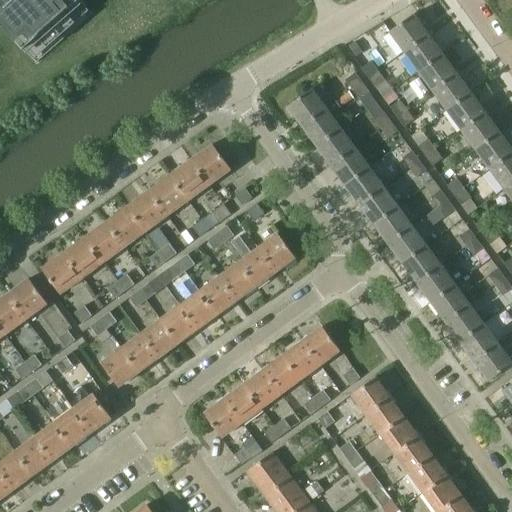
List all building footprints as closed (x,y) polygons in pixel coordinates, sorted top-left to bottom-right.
[(0,0),(0,21),(38,64),(93,14),(79,0),(0,0)] [(389,33),(404,53),(428,35),(413,15),(389,33)] [(418,72),(442,55),(428,35),(404,53),(418,72)] [(355,42),(349,46),(357,56),(362,52),(355,42)] [(432,92),(456,74),(442,55),(418,72),(432,92)] [(361,68),(369,78),(378,71),(371,61),(361,68)] [(378,71),(369,78),(376,88),(385,81),(378,71)] [(355,73),(346,80),(352,89),(362,82),(355,73)] [(447,111),(471,94),(456,74),(432,92),(447,111)] [(362,82),(352,89),(360,100),(367,109),(377,102),(369,92),(362,82)] [(302,127),(325,109),(310,89),(287,107),(302,127)] [(388,105),(398,98),(393,91),(383,98),(388,105)] [(353,99),(349,92),(335,102),(339,108),(353,99)] [(461,131),(485,113),(471,94),(447,111),(461,131)] [(400,101),(390,108),(397,117),(407,110),(400,101)] [(377,102),(367,109),(374,119),(381,129),(390,121),(384,112),(377,102)] [(325,109),(302,127),(316,146),(339,129),(325,109)] [(407,110),(397,117),(404,127),(414,120),(407,110)] [(475,150),(499,133),(485,113),(461,131),(475,150)] [(390,121),(381,129),(388,139),(398,132),(390,121)] [(339,129),(316,146),(330,166),(354,148),(339,129)] [(489,170),(511,153),(511,150),(499,133),(475,150),(489,170)] [(419,147),(426,157),(435,149),(428,140),(419,147)] [(190,161),(208,185),(230,169),(212,145),(190,161)] [(345,185),(368,168),(354,148),(330,166),(345,185)] [(435,149),(426,157),(433,166),(442,159),(435,149)] [(409,168),(419,160),(412,151),(403,158),(409,168)] [(504,189),(511,183),(511,153),(489,170),(504,189)] [(426,171),(419,160),(409,168),(417,178),(426,171)] [(169,177),(187,201),(208,185),(190,161),(169,177)] [(368,168),(345,185),(359,205),(382,187),(368,168)] [(148,192),(166,216),(187,201),(169,177),(148,192)] [(447,186),(454,196),(464,188),(457,179),(447,186)] [(382,187),(359,205),(373,224),(397,207),(382,187)] [(464,188),(454,196),(461,205),(471,198),(464,188)] [(252,200),(245,190),(235,197),(242,207),(252,200)] [(441,190),(431,198),(438,207),(447,200),(441,190)] [(127,208),(145,232),(166,216),(148,192),(127,208)] [(439,208),(426,217),(433,226),(445,217),(455,210),(447,200),(438,207),(439,208)] [(264,216),(257,206),(247,214),(254,223),(264,216)] [(387,244),(411,226),(397,207),(373,224),(387,244)] [(145,232),(127,208),(106,223),(123,247),(145,232)] [(202,221),(209,231),(219,223),(212,213),(202,221)] [(476,225),(483,235),(492,228),(485,218),(476,225)] [(199,237),(209,231),(202,221),(192,227),(199,237)] [(85,239),(102,263),(123,247),(106,223),(85,239)] [(402,263),(425,246),(411,226),(387,244),(402,263)] [(227,228),(217,235),(224,245),(234,238),(227,228)] [(492,228),(483,235),(490,244),(500,237),(492,228)] [(466,246),(476,239),(469,230),(460,237),(466,246)] [(181,235),(188,245),(193,242),(185,232),(181,235)] [(257,249),(275,273),(295,258),(277,234),(257,249)] [(224,245),(217,235),(207,242),(214,252),(224,245)] [(64,254),(81,278),(102,263),(85,239),(64,254)] [(484,249),(476,239),(466,246),(474,256),(484,249)] [(159,251),(166,261),(176,254),(169,244),(159,251)] [(416,282),(439,265),(425,246),(402,263),(416,282)] [(238,263),(255,287),(275,273),(257,249),(238,263)] [(156,268),(166,261),(159,251),(149,258),(156,268)] [(60,294),(81,278),(64,254),(42,270),(60,294)] [(187,256),(178,263),(185,273),(194,266),(187,256)] [(185,273),(178,263),(168,270),(175,280),(185,273)] [(218,277),(236,301),(255,287),(238,263),(218,277)] [(430,302),(454,285),(439,265),(416,282),(430,302)] [(495,285),(504,278),(498,269),(488,276),(495,285)] [(116,282),(123,291),(133,284),(126,275),(116,282)] [(199,292),(216,316),(236,301),(218,277),(199,292)] [(511,288),(511,287),(504,278),(495,285),(502,295),(511,288)] [(29,279),(7,295),(25,320),(46,304),(29,279)] [(114,299),(123,291),(116,282),(107,289),(114,299)] [(148,284),(138,291),(145,301),(155,294),(148,284)] [(454,285),(430,302),(445,321),(468,304),(454,285)] [(145,301),(138,291),(129,298),(136,308),(145,301)] [(179,306),(197,330),(216,316),(199,292),(179,306)] [(0,330),(4,335),(25,320),(7,295),(0,300),(0,330)] [(459,341),(482,324),(468,304),(445,321),(459,341)] [(73,312),(80,322),(90,315),(83,305),(73,312)] [(197,330),(179,306),(160,320),(177,344),(197,330)] [(109,313),(99,320),(106,329),(116,322),(109,313)] [(99,320),(89,327),(96,336),(98,335),(103,342),(111,336),(106,329),(99,320)] [(140,335),(157,359),(177,344),(160,320),(140,335)] [(473,360),(497,343),(482,324),(459,341),(473,360)] [(89,327),(79,334),(86,344),(96,336),(89,327)] [(302,342),(319,366),(339,352),(322,328),(302,342)] [(68,332),(58,339),(65,349),(75,341),(68,332)] [(120,349),(138,373),(157,359),(140,335),(120,349)] [(282,356),(300,380),(319,366),(302,342),(282,356)] [(511,363),(497,343),(473,360),(488,380),(511,363)] [(118,388),(138,373),(120,349),(100,364),(118,388)] [(24,363),(31,373),(42,366),(35,356),(24,363)] [(263,371),(280,395),(300,380),(282,356),(263,371)] [(66,357),(56,365),(64,374),(73,367),(66,357)] [(22,380),(31,373),(24,363),(15,370),(22,380)] [(359,378),(352,368),(342,376),(349,385),(359,378)] [(280,395),(263,371),(243,385),(261,409),(280,395)] [(365,414),(389,397),(374,377),(351,394),(365,414)] [(37,379),(26,387),(33,397),(44,389),(37,379)] [(511,403),(511,382),(502,390),(511,403)] [(261,409),(243,385),(224,399),(241,423),(261,409)] [(17,393),(7,401),(14,410),(24,403),(33,397),(26,387),(17,393)] [(312,397),(319,407),(329,400),(322,390),(312,397)] [(91,395),(72,409),(89,433),(109,419),(91,395)] [(310,414),(319,407),(312,397),(303,404),(310,414)] [(403,417),(389,397),(365,414),(380,434),(403,417)] [(221,438),(241,423),(224,399),(204,414),(221,438)] [(0,405),(0,420),(5,417),(14,410),(7,401),(0,405)] [(72,409),(52,424),(70,448),(89,433),(72,409)] [(327,412),(317,419),(324,429),(334,422),(327,412)] [(380,434),(394,453),(418,436),(403,417),(380,434)] [(273,426),(280,436),(290,429),(283,419),(273,426)] [(52,424),(33,438),(51,462),(70,448),(52,424)] [(270,443),(280,436),(273,426),(263,433),(270,443)] [(432,456),(418,436),(394,453),(408,473),(432,456)] [(252,437),(242,444),(252,458),(262,451),(252,437)] [(51,462),(33,438),(14,452),(31,476),(51,462)] [(339,449),(346,458),(356,451),(349,442),(339,449)] [(251,457),(244,448),(234,455),(241,465),(251,457)] [(356,451),(346,458),(353,468),(363,461),(356,451)] [(31,476),(14,452),(0,462),(0,474),(12,490),(31,476)] [(246,471),(265,496),(290,477),(271,452),(246,471)] [(446,475),(432,456),(408,473),(423,492),(446,475)] [(370,471),(360,478),(368,488),(375,498),(384,490),(377,481),(370,471)] [(0,474),(0,498),(12,490),(0,474)] [(437,511),(460,495),(446,475),(423,492),(436,511),(437,511)] [(276,511),(294,511),(308,502),(290,477),(265,496),(276,511)] [(316,481),(304,490),(312,500),(324,492),(316,481)] [(384,490),(375,498),(382,507),(385,511),(396,511),(399,510),(392,500),(384,490)] [(437,511),(472,511),(460,495),(437,511)] [(315,511),(308,502),(294,511),(315,511)]
